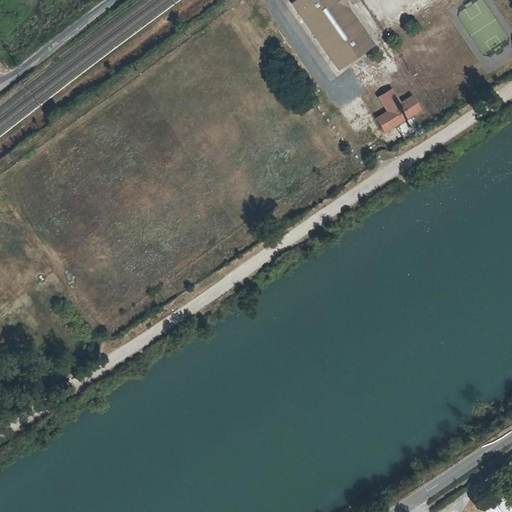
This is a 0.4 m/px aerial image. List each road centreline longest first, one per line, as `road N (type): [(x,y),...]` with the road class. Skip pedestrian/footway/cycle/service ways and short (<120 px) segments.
road 1 (unclassified): [(117,0),(0,85)]
road 2 (unclassified): [(511,434),(395,511)]
